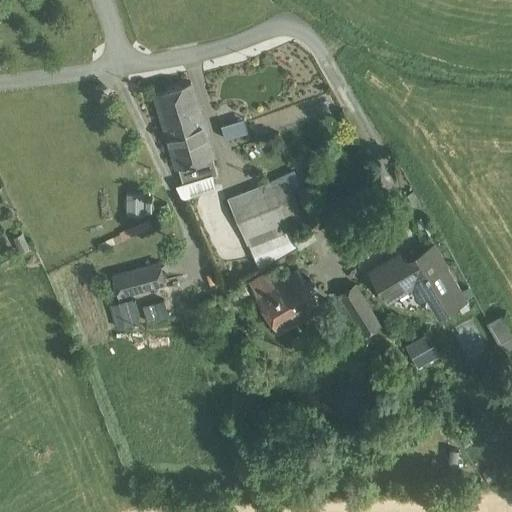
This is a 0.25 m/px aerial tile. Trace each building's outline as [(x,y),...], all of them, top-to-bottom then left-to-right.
[(191,82),(156,92),(178,167),(179,167),(213,157),(214,157),(191,82)] [(247,116),(223,125),(227,137),(251,128),(247,116)] [(213,157),(179,167),(184,184),(218,174),(213,157)] [(294,170),(262,186),(229,199),(243,229),(260,268),(298,247),(290,231),(307,223),(292,188),(300,184),(294,170)] [(144,193),(127,192),(127,215),(144,215),(144,193)] [(372,218),(342,235),(356,259),(386,241),(372,218)] [(152,228),(148,220),(120,232),(124,240),(152,228)] [(400,254),(372,271),(388,299),(412,285),(416,291),(430,283),(446,310),(465,299),(447,269),(448,268),(434,245),(420,253),(421,256),(406,265),(400,254)] [(160,262),(114,275),(119,294),(166,281),(160,262)] [(258,294),(257,295),(280,331),(321,306),(298,270),(274,285),(258,294)] [(267,273),(251,283),(258,294),(274,285),(267,273)] [(380,325),(355,284),(340,294),(365,334),(380,325)] [(139,322),(133,298),(119,301),(124,326),(139,322)] [(163,300),(143,306),(148,322),(168,316),(163,300)] [(491,316),(501,344),(511,339),(511,327),(506,311),(491,316)] [(440,356),(428,333),(405,345),(417,367),(440,356)]
